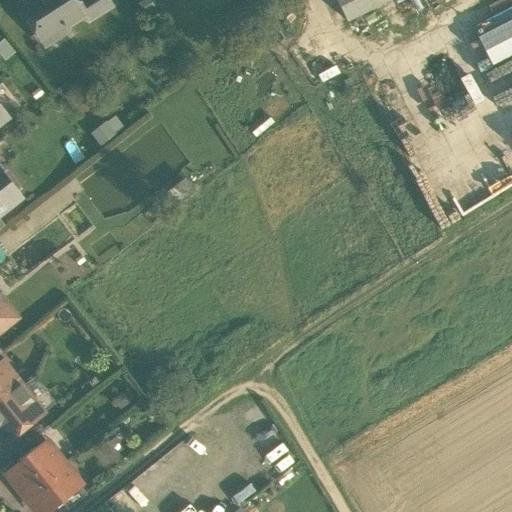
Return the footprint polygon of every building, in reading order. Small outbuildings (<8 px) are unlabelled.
[(76,1),(75,0),(69,0),(68,1),(62,0),(30,0),(20,7),(43,42),(84,15),(85,15),(76,1)] [(84,15),(88,21),(113,6),(109,0),(76,0),(76,1),(85,15),(84,15)] [(336,0),(346,21),(390,0),(336,0)] [(0,212),(15,201),(0,181),(0,212)] [(0,331),(17,318),(0,296),(0,331)] [(0,442),(2,445),(3,446),(17,435),(43,414),(30,397),(24,402),(8,382),(14,377),(3,363),(2,362),(0,363),(0,442)] [(24,402),(30,397),(14,377),(8,382),(24,402)] [(39,433),(24,445),(18,450),(26,459),(46,443),(39,433)] [(0,458),(3,462),(18,450),(24,445),(17,435),(3,446),(2,445),(0,446),(0,458)] [(7,474),(36,511),(45,511),(60,501),(80,485),(80,484),(47,442),(46,443),(26,459),(7,474)] [(60,501),(67,510),(87,494),(80,485),(60,501)] [(93,511),(112,511),(105,503),(93,511)]
